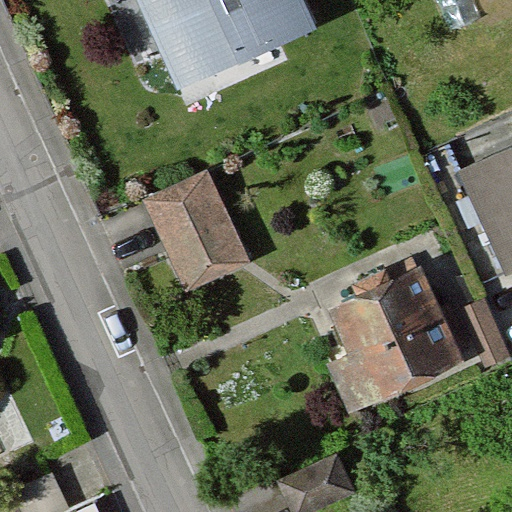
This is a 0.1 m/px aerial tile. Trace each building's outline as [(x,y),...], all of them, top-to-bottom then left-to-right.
[(134,0),(172,83),(316,18),(308,0),(134,0)] [(511,143),(457,169),(504,272),(511,268),(511,143)] [(213,169),(151,196),(190,287),(253,260),(213,169)] [(455,357),(414,265),(337,299),(355,340),(326,353),(350,404),(455,357)] [(511,342),(487,288),(463,298),(488,353),(511,342)] [(340,455),(281,482),(294,511),(308,511),(356,490),(340,455)] [(109,511),(101,491),(52,511),(109,511)]
